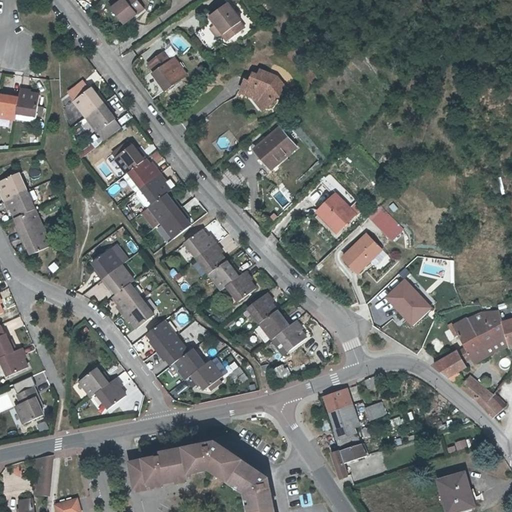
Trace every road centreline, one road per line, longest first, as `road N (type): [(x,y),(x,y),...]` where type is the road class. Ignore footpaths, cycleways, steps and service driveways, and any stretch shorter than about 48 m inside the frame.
road 1 (residential): [(59,0),(241,225),(345,331),(354,369)]
road 2 (residential): [(354,369),(390,361),(421,369),(511,451)]
road 3 (residential): [(114,433),(270,400)]
road 4 (residential): [(270,400),(348,511)]
